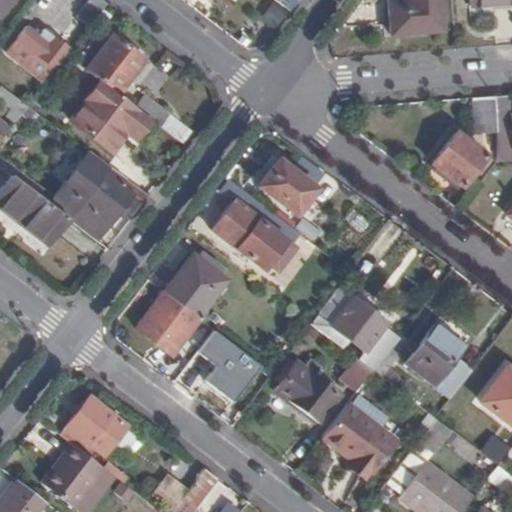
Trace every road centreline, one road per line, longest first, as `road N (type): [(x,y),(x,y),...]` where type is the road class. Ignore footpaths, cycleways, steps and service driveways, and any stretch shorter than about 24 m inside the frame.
road 1 (residential): [(511,282),(259,90)]
road 2 (residential): [(259,90),(71,335)]
road 3 (residential): [(71,335),(300,511)]
road 4 (residential): [(259,90),(511,71)]
road 5 (residential): [(259,90),(141,0)]
